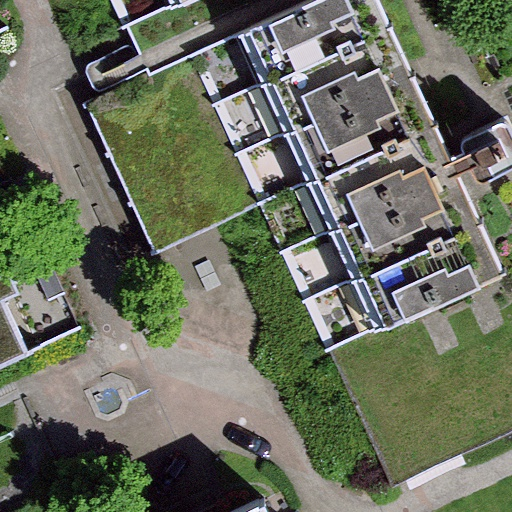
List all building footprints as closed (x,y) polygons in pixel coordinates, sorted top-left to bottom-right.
[(189,0),(194,9),(212,0),(189,0)] [(511,148),(503,130),(449,155),(376,0),(326,0),(255,34),(395,335),(509,282),(466,190),(511,168),(511,148)] [(93,108),(162,257),(266,209),(197,60),(93,108)] [(0,279),(0,365),(39,347),(16,299),(31,292),(21,270),(5,277),(0,279)] [(302,511),(297,498),(266,511),(302,511)]
